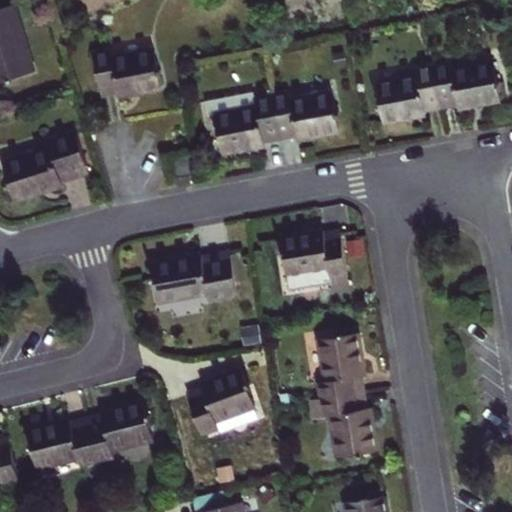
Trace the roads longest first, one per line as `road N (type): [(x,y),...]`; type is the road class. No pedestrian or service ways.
road 1 (residential): [(381,173),(435,511)]
road 2 (residential): [(84,232),(381,173)]
road 3 (residential): [(84,232),(106,314),(101,345),(76,366),(0,386)]
road 4 (residential): [(511,301),(486,152)]
